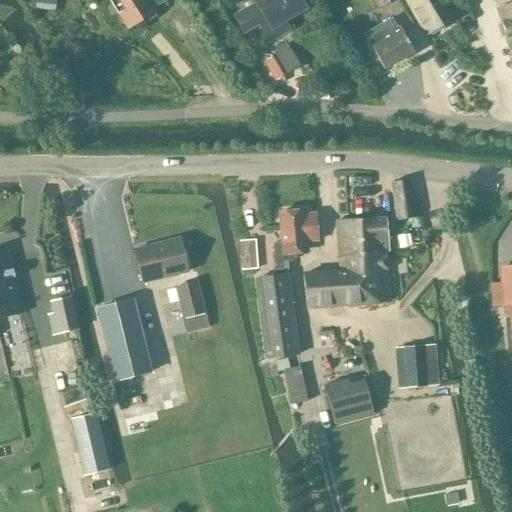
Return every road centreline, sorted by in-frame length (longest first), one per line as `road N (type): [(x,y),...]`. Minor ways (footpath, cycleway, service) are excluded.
road 1 (tertiary): [(0,171),(392,167),(511,181)]
road 2 (unclassified): [(0,119),(371,116),(511,130)]
road 3 (unknown): [(112,169),(130,274),(155,296),(174,341)]
road 4 (track): [(509,129),(472,0)]
